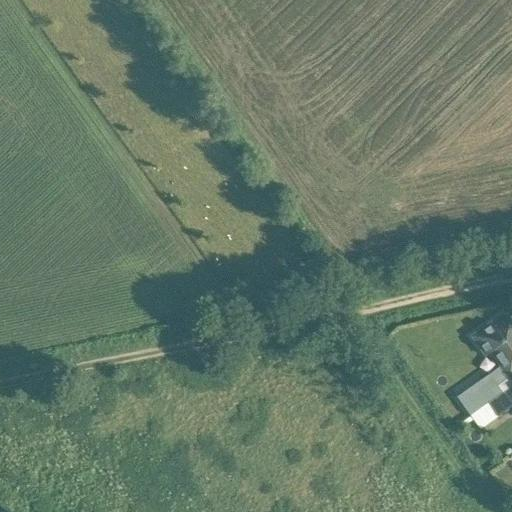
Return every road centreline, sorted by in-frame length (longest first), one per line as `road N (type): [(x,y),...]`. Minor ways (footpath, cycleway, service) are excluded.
road 1 (track): [(0,386),(349,313)]
road 2 (track): [(349,313),(511,279)]
